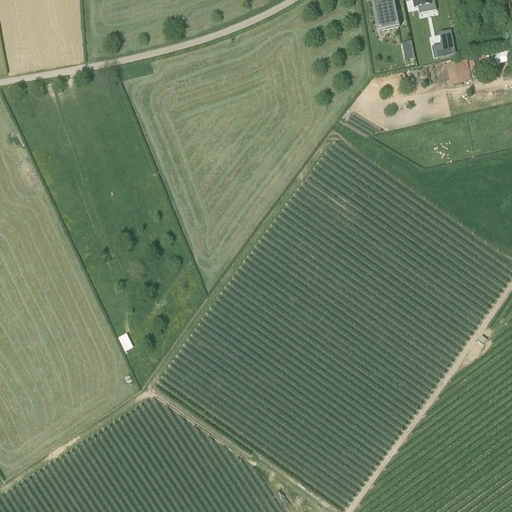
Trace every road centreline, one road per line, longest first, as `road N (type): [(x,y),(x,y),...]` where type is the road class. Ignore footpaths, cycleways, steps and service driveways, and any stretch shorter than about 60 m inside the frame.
road 1 (unclassified): [(0,82),(207,38),(291,0)]
road 2 (track): [(347,511),(511,285)]
